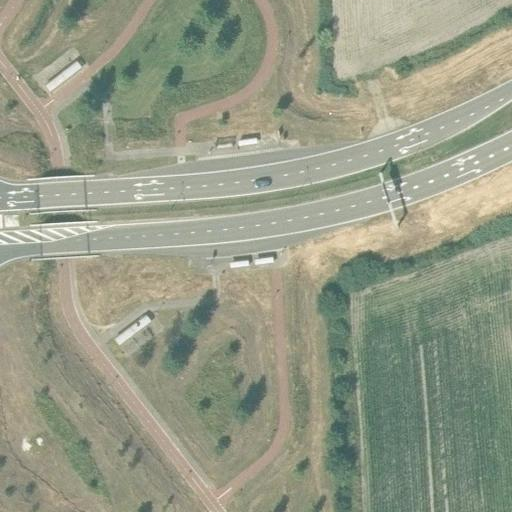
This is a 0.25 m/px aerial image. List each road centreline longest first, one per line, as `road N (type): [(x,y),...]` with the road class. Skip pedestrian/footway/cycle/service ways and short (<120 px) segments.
road 1 (tertiary): [(511,88),(399,144),(288,177),(0,196)]
road 2 (tertiary): [(0,255),(304,219),(404,192),(511,145)]
